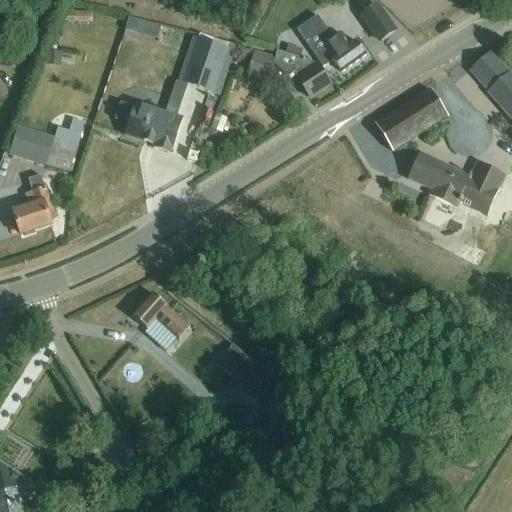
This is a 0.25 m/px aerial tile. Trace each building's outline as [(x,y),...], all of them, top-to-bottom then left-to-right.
[(67,13),(67,23),(93,24),(93,14),(67,13)] [(318,17),(298,31),(315,56),(322,66),(330,60),(340,73),(365,55),(356,42),(350,47),(345,40),(342,35),(334,40),(324,25),(318,17)] [(132,18),(129,37),(161,41),(163,22),(132,18)] [(394,34),(385,20),(371,29),(381,43),(394,34)] [(67,30),(60,27),(54,42),(61,45),(67,30)] [(197,40),(182,85),(211,95),(226,50),(197,40)] [(100,54),(58,54),(58,48),(47,48),(47,64),(100,65),(100,54)] [(294,75),(310,99),(331,85),(318,66),(276,54),(275,59),(253,53),(246,77),(268,83),(273,66),(290,80),(294,75)] [(487,94),(511,121),(511,78),(509,75),(487,94)] [(378,126),(394,153),(447,119),(431,93),(378,126)] [(134,105),(124,137),(154,147),(153,150),(171,156),(182,121),(134,105)] [(45,167),(67,174),(75,146),(54,140),(45,167)] [(456,210),(458,204),(486,218),(505,180),(476,166),(470,178),(420,154),(407,181),(432,193),(430,197),(456,210)] [(45,213),(51,211),(42,184),(30,188),(36,207),(13,214),(20,235),(49,226),(45,213)] [(154,323),(177,344),(190,330),(155,297),(134,320),(146,332),(154,323)] [(234,346),(217,367),(238,383),(242,379),(256,390),(267,376),(252,365),(254,362),(234,346)] [(20,506),(32,487),(0,466),(0,511),(24,511),(26,510),(20,506)]
